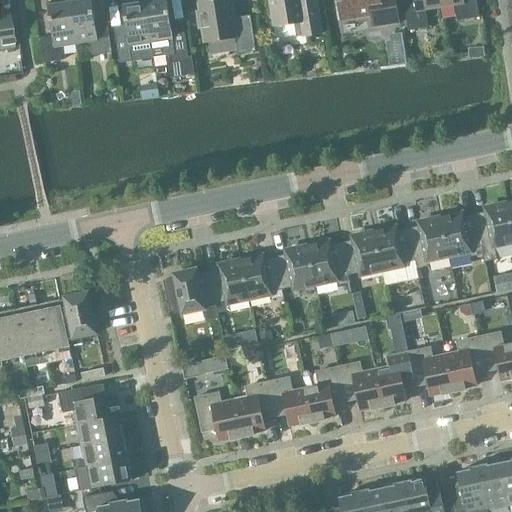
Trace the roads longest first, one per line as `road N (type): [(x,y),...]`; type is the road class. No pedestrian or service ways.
road 1 (residential): [(123,223),(511,138)]
road 2 (residential): [(175,496),(511,423)]
road 3 (residential): [(175,496),(123,223)]
road 4 (residential): [(0,249),(123,223)]
